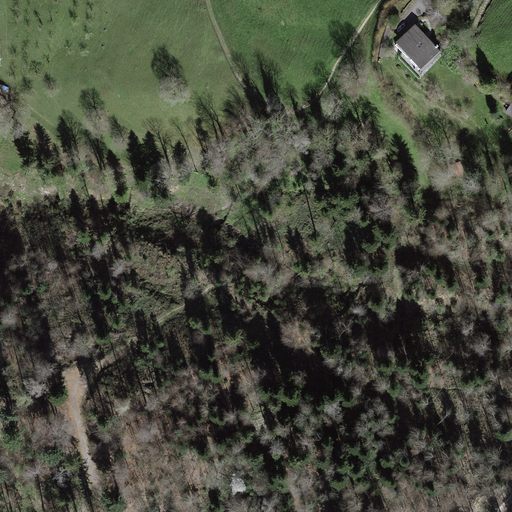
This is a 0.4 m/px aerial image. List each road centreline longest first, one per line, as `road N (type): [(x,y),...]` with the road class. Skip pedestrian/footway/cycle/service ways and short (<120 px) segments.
road 1 (track): [(385,0),(317,93),(301,103),(280,102),(251,83),(213,0)]
road 2 (track): [(107,511),(84,447),(76,381)]
